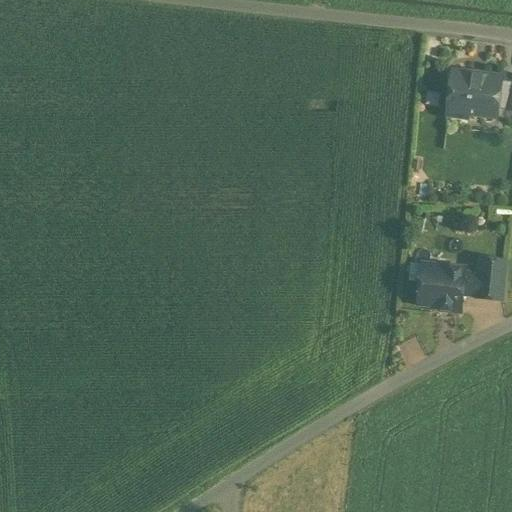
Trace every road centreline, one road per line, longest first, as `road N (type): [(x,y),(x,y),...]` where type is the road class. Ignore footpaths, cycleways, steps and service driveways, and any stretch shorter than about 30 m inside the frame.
road 1 (residential): [(185,511),(331,420),(511,325)]
road 2 (unclassified): [(167,0),(511,38)]
